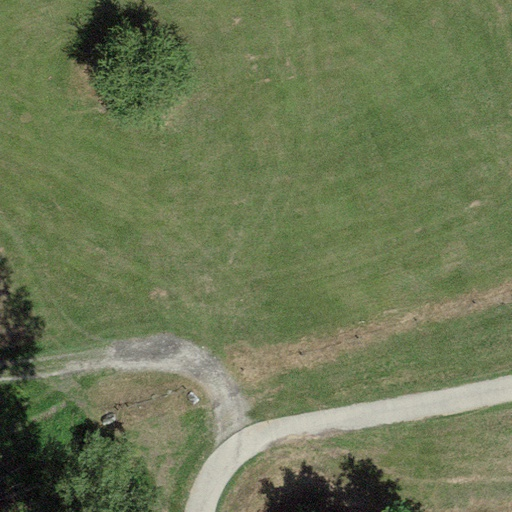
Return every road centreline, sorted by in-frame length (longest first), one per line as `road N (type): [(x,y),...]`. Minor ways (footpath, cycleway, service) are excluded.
road 1 (track): [(0,354),(174,345),(221,382),(249,442)]
road 2 (track): [(249,442),(511,388)]
